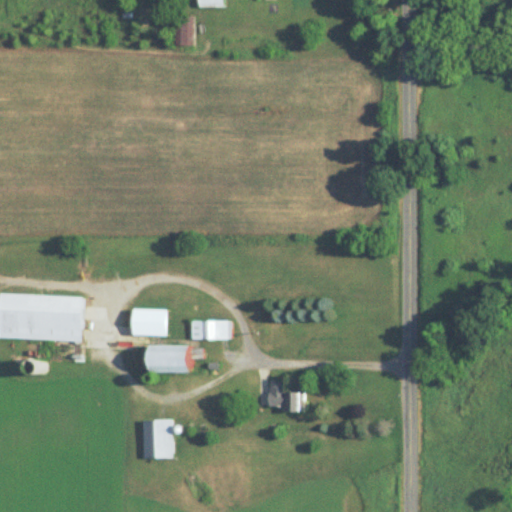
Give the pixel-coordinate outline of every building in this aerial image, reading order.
[(194,15),(174,15),(174,45),(194,45),(194,15)] [(0,339),(82,340),(83,295),(0,294),(0,339)] [(232,319),(191,319),(191,338),(232,338),(232,319)] [(193,343),(152,343),(152,371),(193,371),(193,343)] [(270,408),(304,408),(304,391),(289,391),(289,380),(270,380),(270,408)] [(152,418),(152,457),(174,457),(174,418),(152,418)]
